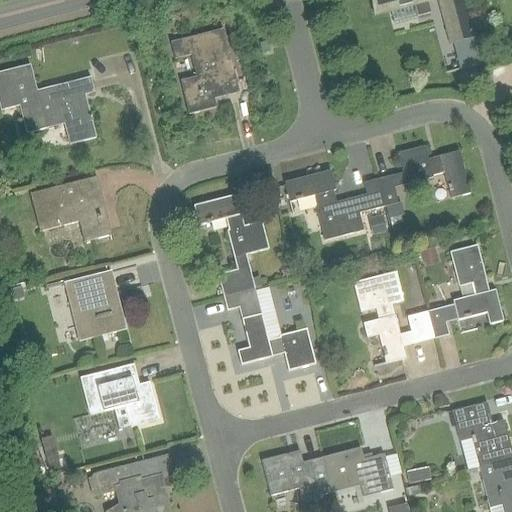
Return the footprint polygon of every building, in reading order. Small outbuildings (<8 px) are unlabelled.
[(428,0),(371,0),(375,15),(390,11),(413,5),(416,18),(430,14),(426,2),(429,1),(428,0)] [(440,0),(447,24),(468,18),(463,0),(440,0)] [(215,100),(240,94),(224,30),(172,44),(176,60),(192,56),(197,78),(181,82),(190,116),(217,109),(215,100)] [(31,67),(0,74),(0,104),(2,111),(20,107),(27,135),(65,125),(70,146),(96,139),(91,122),(93,121),(91,116),(90,116),(85,96),(95,93),(91,78),(37,92),(31,67)] [(453,201),(471,196),(460,154),(442,158),(442,160),(430,164),(426,148),(399,155),(407,185),(434,178),(434,176),(446,173),(453,201)] [(332,172),(285,184),(290,203),(316,197),(320,208),(317,209),(326,242),(363,233),(358,215),(385,207),(378,181),(365,185),(368,197),(335,205),(332,193),(337,191),(332,172)] [(85,243),(110,236),(101,202),(102,200),(97,178),(30,195),(40,232),(80,222),(85,243)] [(392,178),(378,181),(385,207),(399,204),(394,188),(392,178)] [(237,196),(195,207),(201,227),(228,220),(230,231),(228,231),(235,259),(234,259),(237,272),(219,276),(225,298),(255,290),(246,256),(270,250),(263,223),(243,228),(240,217),(243,216),(237,196)] [(399,204),(385,207),(389,220),(402,216),(399,204)] [(382,216),(367,220),(372,237),(387,233),(382,216)] [(429,314),(436,340),(450,337),(447,324),(487,314),(490,326),(503,322),(496,293),(488,295),(485,282),(487,282),(479,247),(451,254),(463,301),(454,304),(455,307),(429,314)] [(433,249),(420,254),(423,264),(437,260),(433,249)] [(79,343),(127,330),(111,272),(64,284),(79,343)] [(406,360),(400,337),(396,320),(395,319),(391,306),(405,303),(397,273),(354,285),(361,314),(377,310),(380,322),(364,326),(368,340),(380,337),(387,365),(406,360)] [(255,290),(225,298),(228,311),(240,308),(251,349),(239,352),(242,366),(285,354),(289,373),(316,366),(306,330),(268,340),(255,290)] [(414,346),(436,340),(429,314),(407,319),(414,346)] [(131,429),(160,421),(150,383),(140,385),(134,365),(80,379),(90,417),(126,408),(131,429)] [(480,467),(511,458),(511,449),(504,421),(492,424),(487,404),(453,413),(460,442),(472,439),(480,467)] [(323,458),(332,493),(360,486),(364,497),(394,489),(389,469),(396,467),(393,453),(364,461),(361,448),(323,458)] [(300,452),(262,462),(271,496),(299,489),(302,501),(332,493),(323,458),(303,464),(300,452)] [(168,511),(161,481),(174,478),(169,456),(95,475),(100,497),(114,493),(117,505),(104,511),(168,511)] [(503,511),(511,511),(511,458),(480,467),(490,507),(501,505),(503,511)] [(417,471),(406,474),(409,485),(419,483),(417,471)]
